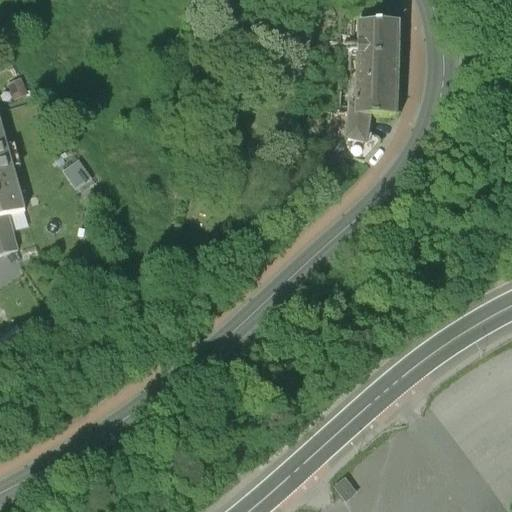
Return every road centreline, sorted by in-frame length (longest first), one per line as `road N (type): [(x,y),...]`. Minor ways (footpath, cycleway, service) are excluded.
road 1 (tertiary): [(428,0),(444,78),(428,134),(396,180),(171,389),(78,453),(0,493)]
road 2 (primary): [(511,310),(444,348),(254,511)]
